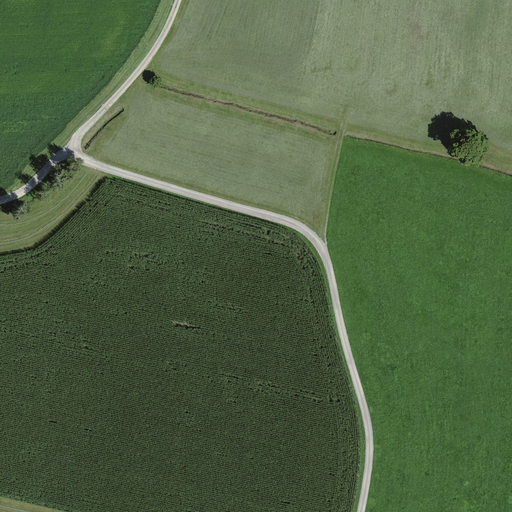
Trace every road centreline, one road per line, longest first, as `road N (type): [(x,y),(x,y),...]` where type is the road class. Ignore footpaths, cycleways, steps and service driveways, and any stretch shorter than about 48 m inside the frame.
road 1 (track): [(86,149),(161,190),(304,229),(332,268),(376,454),(364,511)]
road 2 (track): [(0,202),(86,149),(174,35),(185,0)]
road 3 (track): [(319,250),(349,109)]
